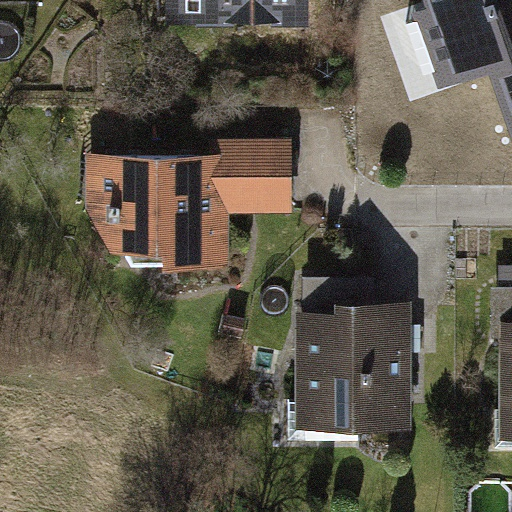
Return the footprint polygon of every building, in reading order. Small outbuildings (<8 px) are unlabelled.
[(164,0),(165,28),(307,26),(306,0),(164,0)] [(511,0),(422,0),(450,81),(493,66),(511,120),(511,0)] [(209,155),(84,157),(85,212),(125,269),(232,268),(232,213),(301,212),(300,137),(209,138),(209,155)] [(292,301),(295,422),(414,419),(411,298),(378,298),(378,275),(304,277),(304,300),(292,301)] [(511,320),(505,320),(503,437),(511,437),(511,320)]
